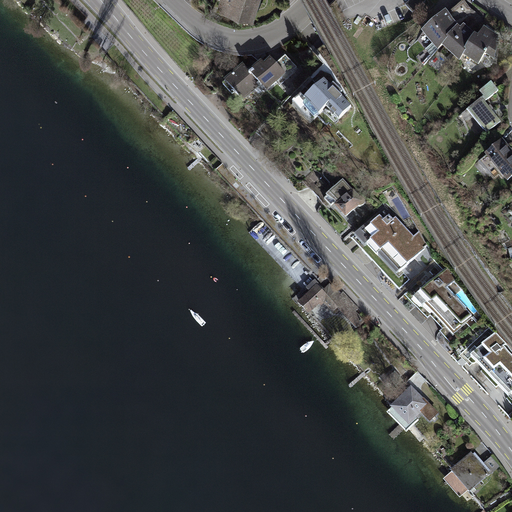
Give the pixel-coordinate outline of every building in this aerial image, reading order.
[(258,0),(220,0),(218,9),(251,21),(258,0)] [(424,0),(412,0),(407,5),(414,13),(427,2),(424,0)] [(447,12),(424,34),(440,52),(444,48),(459,26),(447,12)] [(462,29),(459,26),(444,48),(461,63),(466,57),(478,36),(466,26),(462,29)] [(481,38),(478,36),(466,57),(483,68),(487,56),(497,62),(502,37),(486,28),(481,38)] [(241,67),(220,87),(241,110),(258,94),(262,98),(274,87),(278,90),(297,70),(283,56),(273,65),(268,59),(250,75),(241,67)] [(326,77),(298,105),(314,121),(326,108),(338,120),(352,107),(340,95),(342,93),(326,77)] [(491,81),(480,91),(487,100),(499,90),(491,81)] [(482,97),(467,111),(487,133),(502,120),(482,97)] [(511,150),(502,139),(486,154),(508,178),(511,173),(511,150)] [(326,197),(346,218),(363,202),(343,181),(326,197)] [(426,248),(388,208),(362,233),(399,273),(426,248)] [(427,304),(454,333),(472,317),(447,290),(458,279),(447,266),(413,298),(422,308),(427,304)] [(303,292),(296,298),(310,313),(319,303),(321,305),(324,302),(333,312),(337,308),(357,328),(363,321),(355,312),(359,309),(343,292),(340,296),(329,285),(324,290),(315,281),(303,292)] [(511,394),(511,355),(503,346),(501,349),(490,338),(473,354),(484,365),(481,368),(509,397),(511,394)] [(413,385),(391,406),(393,408),(389,412),(408,432),(424,416),(430,421),(439,413),(413,385)] [(472,453),(445,479),(461,498),(489,472),(472,453)]
